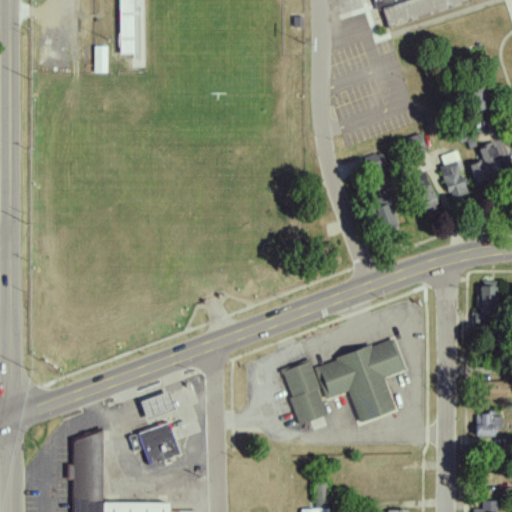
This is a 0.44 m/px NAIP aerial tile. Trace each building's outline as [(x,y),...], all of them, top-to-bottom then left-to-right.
[(385,27),(468,0),(371,0),(373,6),(381,13),(385,27)] [(105,46),(92,46),(92,72),(105,73),(105,46)] [(482,109),(479,89),(461,92),(464,112),(482,109)] [(422,150),(418,134),(406,137),(411,153),(422,150)] [(511,167),(502,138),(475,147),(479,160),(466,164),(471,180),(511,167)] [(388,175),(381,151),(363,157),(370,180),(388,175)] [(465,194),(455,151),(439,155),(441,164),(438,165),(446,198),(465,194)] [(435,206),(422,171),(406,177),(419,211),(435,206)] [(384,194),(368,200),(380,232),(396,226),(384,194)] [(338,262),(331,240),(317,244),(324,266),(338,262)] [(471,322),(493,322),(494,281),(477,280),(476,312),(471,312),(471,322)] [(392,409),(381,376),(402,369),(391,338),(311,365),(322,398),(346,391),(356,421),(392,409)] [(325,413),(305,360),(277,370),(297,424),(325,413)] [(477,398),(511,397),(511,387),(511,381),(477,381),(477,398)] [(150,418),(180,407),(173,388),(143,399),(150,418)] [(472,436),(492,436),(492,430),(500,430),(500,415),(473,415),(472,436)] [(181,453),(176,440),(179,439),(171,417),(136,430),(149,465),(181,453)] [(165,502),(99,502),(100,435),(70,435),(70,464),(64,464),(64,479),(69,479),(69,511),(193,511),(194,511),(165,511),(165,502)] [(312,508),(325,508),(326,482),(313,482),(312,508)] [(495,511),(495,501),(480,500),(480,508),(472,508),(472,511),(495,511)]
